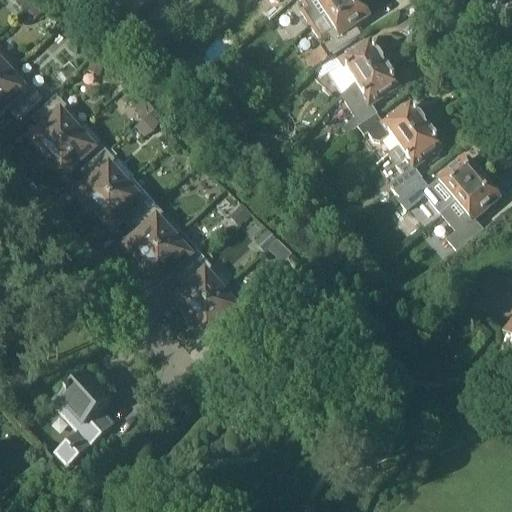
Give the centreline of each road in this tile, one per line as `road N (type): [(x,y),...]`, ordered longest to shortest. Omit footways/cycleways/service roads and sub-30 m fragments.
road 1 (residential): [(151,328),(124,343),(115,359),(122,386),(154,396),(174,366),(169,348),(0,158)]
road 2 (residential): [(511,108),(441,0)]
